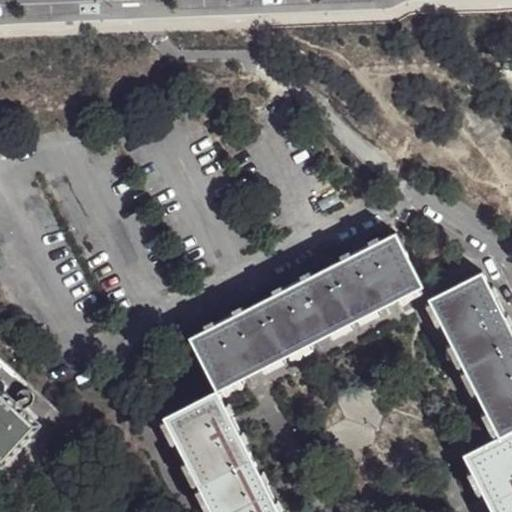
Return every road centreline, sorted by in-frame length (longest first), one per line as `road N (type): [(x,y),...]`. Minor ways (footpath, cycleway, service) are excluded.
road 1 (residential): [(411,194),(85,348),(0,203)]
road 2 (residential): [(411,194),(473,222),(511,268)]
